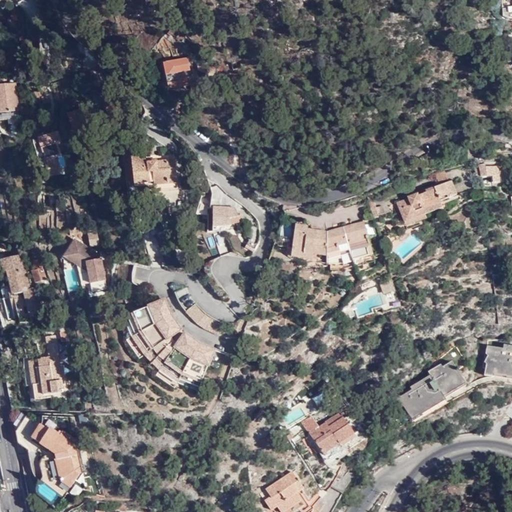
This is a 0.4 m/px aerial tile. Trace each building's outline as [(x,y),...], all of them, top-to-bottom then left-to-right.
[(83,57),(83,69),(92,69),(92,57),(83,57)] [(179,79),(197,76),(196,68),(190,69),(187,57),(163,62),(168,87),(180,89),(179,79)] [(0,84),(0,119),(19,117),(14,82),(0,84)] [(43,96),(39,89),(35,91),(39,98),(43,96)] [(112,90),(101,96),(114,123),(124,117),(124,116),(130,113),(127,108),(121,110),(112,90)] [(87,109),(70,114),(78,141),(96,135),(87,109)] [(105,140),(113,131),(110,124),(101,129),(105,140)] [(42,136),(44,141),(39,143),(43,153),(44,152),(49,169),(48,169),(50,176),(55,175),(60,174),(59,168),(59,166),(57,157),(61,155),(55,137),(54,132),(51,133),(42,136)] [(146,161),(146,153),(132,154),(135,187),(155,184),(155,191),(178,188),(175,158),(146,161)] [(480,177),(491,176),(498,176),(497,157),(487,158),(487,166),(478,167),(480,177)] [(438,186),(447,182),(448,182),(444,170),(434,174),(438,186)] [(438,201),(455,196),(450,181),(448,182),(447,182),(438,186),(406,197),(407,199),(396,203),(405,226),(426,219),(424,214),(441,208),(438,201)] [(239,215),(235,207),(213,206),(213,226),(229,225),(229,218),(238,216),(239,215)] [(374,208),(376,216),(384,214),(382,206),(374,208)] [(229,225),(240,221),(238,216),(229,218),(229,225)] [(352,252),(354,259),(375,252),(365,220),(345,226),(352,252)] [(316,252),(330,255),(329,229),(313,228),(311,227),(311,223),(298,221),(293,255),(315,258),(316,252)] [(330,258),(352,252),(345,226),(332,229),(329,229),(330,255),(330,258)] [(74,239),(66,252),(87,265),(88,272),(92,291),(107,289),(101,259),(98,259),(96,253),(74,239)] [(88,272),(87,265),(66,252),(63,256),(88,272)] [(29,290),(32,289),(23,256),(0,261),(3,274),(9,273),(15,295),(26,292),(30,292),(29,290)] [(42,258),(35,260),(37,270),(36,270),(41,292),(50,290),(42,258)] [(380,282),(383,294),(393,291),(390,279),(380,282)] [(38,288),(32,289),(29,290),(30,292),(26,292),(32,315),(49,311),(45,295),(40,296),(38,288)] [(127,315),(136,336),(147,352),(162,367),(180,379),(200,388),(203,381),(216,350),(198,342),(185,333),(178,344),(173,341),(170,336),(181,329),(171,314),(164,299),(127,315)] [(205,313),(196,303),(186,312),(194,322),(207,331),(217,336),(224,323),(214,319),(205,313)] [(127,315),(123,317),(132,337),(127,340),(139,359),(143,357),(158,372),(156,375),(174,388),(177,383),(198,392),(200,388),(180,379),(162,367),(147,352),(136,336),(127,315)] [(0,340),(0,341),(14,339),(12,330),(0,332),(0,340)] [(40,364),(33,365),(36,384),(38,383),(40,398),(55,395),(54,391),(68,389),(59,335),(49,336),(52,354),(39,356),(40,364)] [(0,341),(3,359),(17,356),(14,339),(0,341)] [(492,376),(492,373),(511,376),(511,344),(504,343),(503,348),(487,345),(485,353),(487,355),(484,362),(486,363),(484,374),(492,376)] [(32,356),(33,365),(40,364),(39,356),(32,356)] [(413,392),(395,402),(400,410),(404,407),(414,421),(447,401),(445,398),(466,385),(451,362),(443,366),(441,363),(428,371),(431,375),(410,387),(413,392)] [(354,435),(339,413),(318,426),(311,415),(300,422),(325,460),(343,448),(340,443),(354,435)] [(42,421),(33,434),(42,440),(40,442),(56,455),(61,477),(73,485),(83,470),(77,442),(80,437),(66,425),(62,430),(53,424),(50,428),(42,421)] [(354,474),(347,469),(343,476),(338,473),(330,486),(342,493),(354,474)] [(302,487),(291,471),(265,489),(270,496),(264,500),(270,510),(276,506),(280,511),(281,511),(302,498),(296,491),(302,487)] [(50,504),(57,495),(41,484),(35,493),(50,504)] [(77,497),(82,489),(74,484),(69,493),(77,497)] [(281,511),(280,511),(276,506),(270,510),(269,511),(268,511),(293,511),(305,504),(302,498),(281,511)] [(313,507),(309,511),(318,511),(321,509),(315,502),(312,506),(313,507)]
